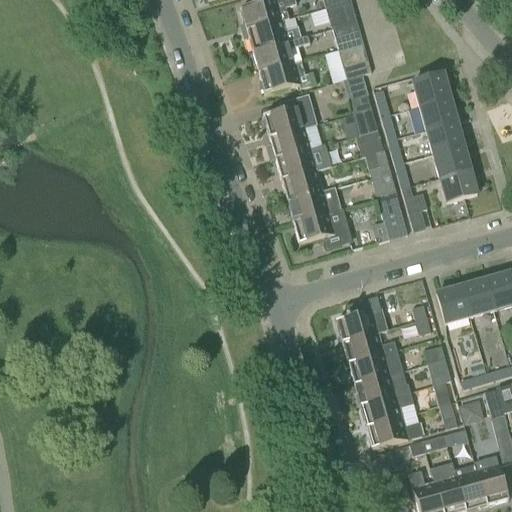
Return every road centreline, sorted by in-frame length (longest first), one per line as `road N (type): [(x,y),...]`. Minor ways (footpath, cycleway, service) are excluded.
road 1 (residential): [(273,303),(166,0)]
road 2 (residential): [(273,303),(511,237)]
road 3 (residential): [(346,511),(273,303)]
